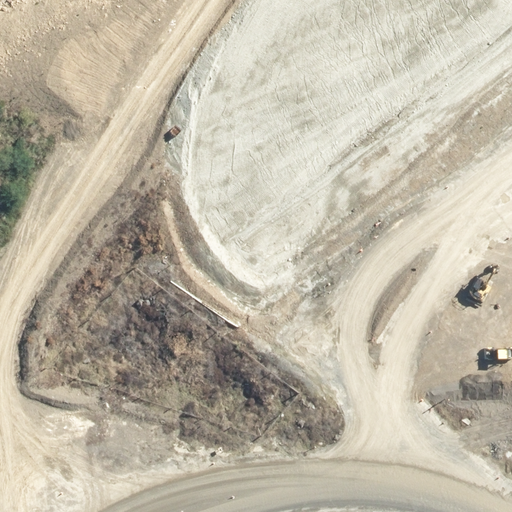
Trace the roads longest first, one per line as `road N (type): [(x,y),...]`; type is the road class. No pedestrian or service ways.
road 1 (track): [(0,60),(427,459)]
road 2 (unclassified): [(511,496),(493,477),(427,459),(163,511)]
road 3 (track): [(264,307),(446,145),(511,99)]
